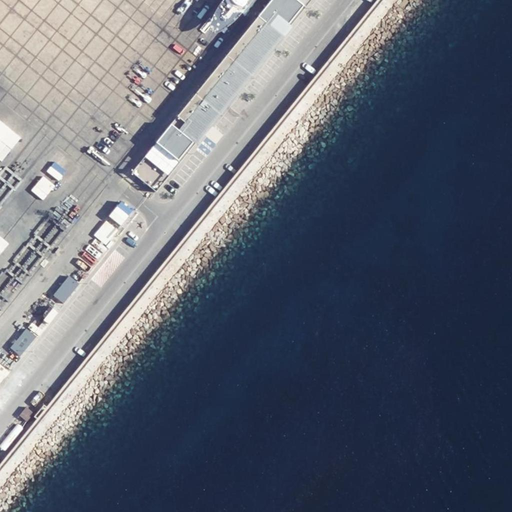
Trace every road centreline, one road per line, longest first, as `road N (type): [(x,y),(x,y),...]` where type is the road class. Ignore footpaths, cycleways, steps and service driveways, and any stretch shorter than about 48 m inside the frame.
road 1 (unknown): [(115,178),(235,30)]
road 2 (unknown): [(115,178),(0,327)]
road 3 (unknown): [(115,178),(0,85)]
